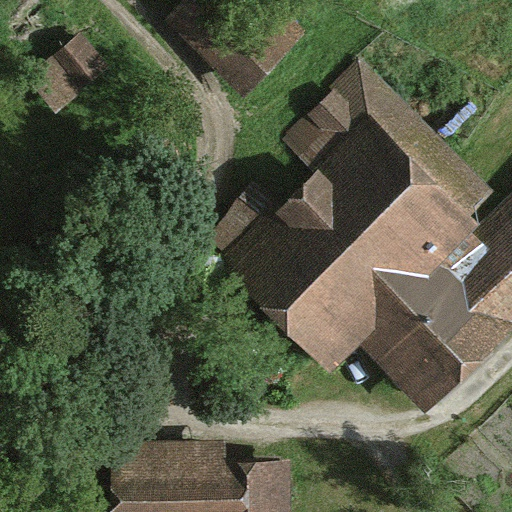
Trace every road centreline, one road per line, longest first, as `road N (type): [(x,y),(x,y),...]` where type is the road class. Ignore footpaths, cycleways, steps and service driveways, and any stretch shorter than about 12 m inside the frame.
road 1 (track): [(397,440),(238,427),(207,403),(197,343),(198,238),(216,165),(205,90),(172,34),(125,0)]
road 2 (track): [(397,440),(456,415),(511,367)]
